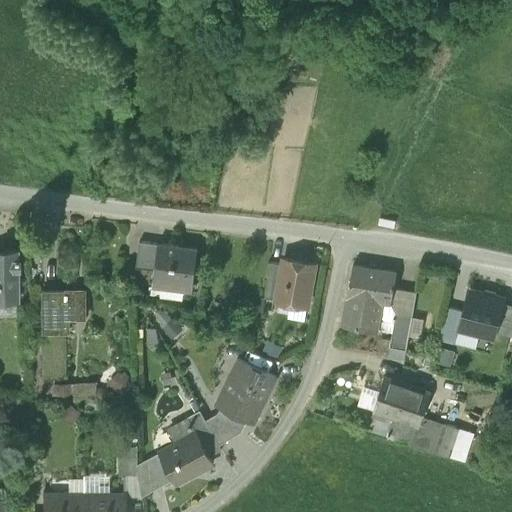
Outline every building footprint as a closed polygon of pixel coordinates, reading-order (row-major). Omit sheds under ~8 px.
[(136,267),(155,269),(158,243),(140,241),(136,267)] [(185,283),(193,284),(198,249),(158,243),(155,269),(153,279),(163,280),(185,283)] [(0,299),(15,300),(17,300),(16,249),(4,249),(4,252),(0,251),(0,299)] [(291,302),(307,305),(315,263),(284,258),(283,264),(277,299),(291,302)] [(265,297),(277,299),(283,264),(270,261),(265,297)] [(342,325),(377,331),(382,302),(391,304),(397,272),(353,264),(342,325)] [(185,283),(163,280),(160,296),(183,300),(185,283)] [(43,332),(58,331),(58,314),(67,314),(67,318),(85,318),(85,289),(67,289),(67,292),(42,292),(43,332)] [(504,299),(468,290),(463,311),(459,328),(494,337),(496,330),(503,301),(504,299)] [(0,314),(15,314),(15,300),(0,299),(0,314)] [(496,330),(511,334),(511,303),(503,301),(496,330)] [(307,305),(291,302),(288,317),(304,320),(307,305)] [(377,331),(392,334),(396,313),(391,304),(382,302),(377,331)] [(440,335),(456,339),(459,328),(463,311),(448,307),(440,335)] [(390,347),(406,349),(412,315),(396,313),(392,334),(390,347)] [(174,316),(163,324),(171,337),(183,328),(174,316)] [(58,331),(43,332),(42,331),(43,381),(65,381),(65,337),(58,337),(58,331)] [(248,419),(254,422),(277,376),(239,357),(238,359),(243,361),(222,404),(217,402),(216,403),(221,406),(248,419)] [(243,361),(238,359),(217,402),(222,404),(243,361)] [(373,409),(374,410),(418,425),(420,426),(423,416),(430,394),(384,377),(373,409)] [(62,399),(63,419),(86,418),(84,380),(52,382),(53,400),(62,399)] [(218,412),(206,419),(220,444),(242,430),(248,419),(221,406),(218,412)] [(222,449),(220,444),(206,419),(200,409),(187,416),(196,432),(197,431),(210,455),(222,449)] [(373,416),(380,418),(391,422),(386,436),(412,444),(418,425),(374,410),(373,416)] [(171,425),(180,441),(196,432),(187,416),(171,425)] [(412,444),(435,452),(445,424),(423,416),(420,426),(418,425),(412,444)] [(375,432),(386,436),(391,422),(380,418),(375,432)] [(457,428),(445,424),(435,452),(448,457),(457,428)] [(197,431),(196,432),(180,441),(160,451),(173,477),(176,482),(213,462),(210,455),(197,431)] [(120,474),(138,474),(138,446),(120,446),(120,474)] [(138,474),(141,494),(173,477),(160,451),(138,463),(138,474)] [(84,477),(84,492),(111,492),(110,476),(100,476),(100,474),(84,474),(84,477)] [(127,492),(127,496),(141,494),(138,474),(120,474),(123,492),(125,492),(127,492)] [(84,492),(84,477),(69,478),(70,492),(84,492)] [(84,511),(84,492),(70,492),(42,492),(42,511),(84,511)] [(111,492),(84,492),(84,511),(126,511),(127,496),(127,492),(125,492),(123,492),(111,492)]
